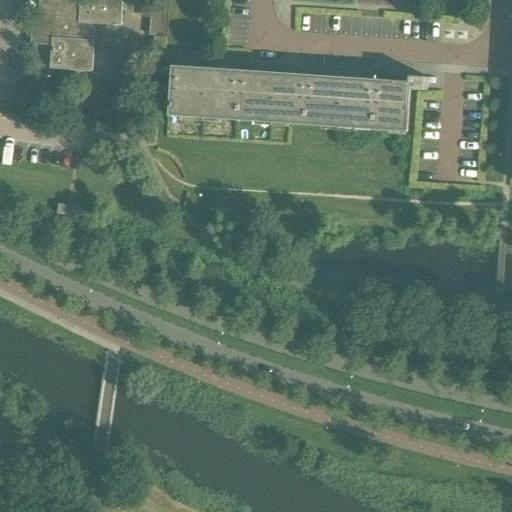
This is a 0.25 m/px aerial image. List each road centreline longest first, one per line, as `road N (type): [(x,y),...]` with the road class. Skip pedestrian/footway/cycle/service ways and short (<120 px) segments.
road 1 (tertiary): [(0,254),(339,395),(511,440)]
road 2 (tertiary): [(511,406),(347,368),(118,286),(0,229)]
road 3 (residential): [(502,0),(497,53),(278,39),(260,26),(261,0)]
